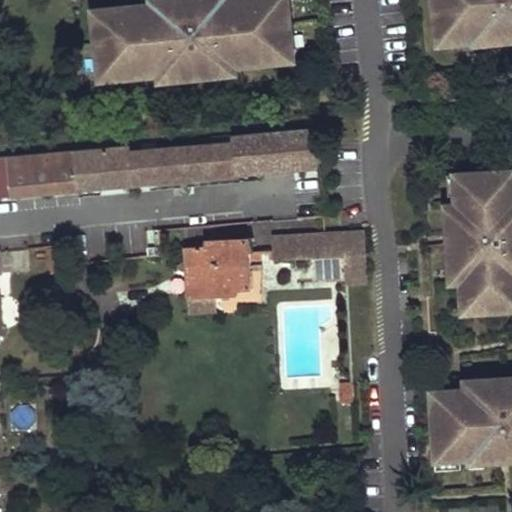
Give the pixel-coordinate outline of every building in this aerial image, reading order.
[(113,23),(97,25),(101,67),(117,66),(118,78),(118,80),(135,78),(135,76),(161,74),(183,72),(184,79),(224,75),(224,69),(237,68),(237,66),(263,63),(263,65),(280,63),(279,62),(278,49),(294,48),(290,5),(274,7),(273,0),(219,0),(218,0),(217,0),(202,0),(181,2),(181,0),(177,0),(166,1),(167,5),(154,7),(128,9),(128,8),(111,9),(111,11),(113,23)] [(511,0),(436,0),(440,40),(454,38),(455,45),(475,42),(475,38),(484,37),(484,42),(511,38),(511,0)] [(111,11),(95,12),(97,25),(113,23),(111,11)] [(294,48),(278,49),(279,62),(296,60),(294,48)] [(117,66),(101,67),(102,80),(118,78),(117,66)] [(183,72),(161,74),(162,82),(184,79),(183,72)] [(473,83),(461,84),(462,93),(474,91),(473,83)] [(265,174),(319,169),(316,129),(210,140),(211,146),(131,153),(130,147),(0,160),(0,200),(81,192),(103,190),(152,185),(265,174)] [(464,282),(466,313),(511,310),(511,172),(460,176),(461,194),(459,195),(459,206),(455,206),(455,219),(451,219),(452,234),(455,234),(456,255),(454,255),(455,271),(459,270),(459,283),(464,282)] [(265,174),(152,185),(153,192),(266,181),(265,174)] [(104,197),(103,190),(81,192),(81,199),(104,197)] [(364,234),(322,236),(322,258),(314,259),(316,282),(367,279),(364,234)] [(322,236),(272,239),(274,260),(314,259),(322,258),(322,236)] [(254,290),(250,239),(209,242),(209,248),(188,250),(191,299),(218,297),(221,296),(222,288),(232,287),(239,292),(254,290)] [(68,252),(53,252),(54,271),(69,270),(68,252)] [(222,288),(221,296),(240,295),(239,292),(232,287),(222,288)] [(220,312),(218,297),(191,299),(193,314),(220,312)] [(469,391),(434,393),(439,460),(472,458),(485,457),(486,462),(501,461),(500,458),(511,457),(511,381),(496,383),(496,380),(480,381),(481,390),(469,391)] [(480,381),(468,382),(469,391),(481,390),(480,381)]
